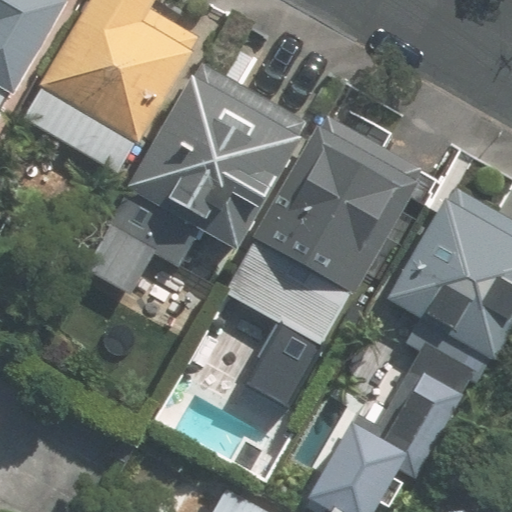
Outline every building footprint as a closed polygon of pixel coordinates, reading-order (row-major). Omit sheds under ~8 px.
[(0,0),(0,112),(9,96),(15,101),(73,0),(0,0)] [(145,141),(196,54),(186,49),(195,33),(153,10),(157,0),(88,0),(42,82),(44,83),(26,116),(116,168),(135,135),(145,141)] [(303,126),(201,66),(78,274),(125,301),(149,260),(169,272),(190,237),(225,257),(303,126)] [(332,120),(232,293),(285,323),(275,341),(320,365),(429,175),(332,120)] [(332,428),(286,507),(295,511),(361,511),(384,473),(403,485),(478,353),(493,362),(511,329),(511,225),(454,192),(392,300),(425,318),(410,345),(420,351),(376,428),(341,410),(332,428)] [(266,511),(226,489),(213,511),(266,511)]
